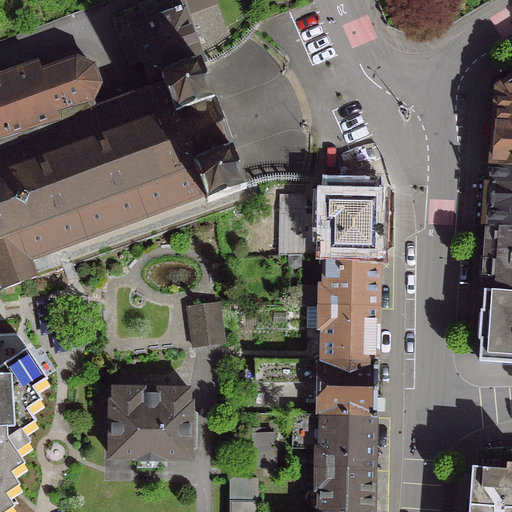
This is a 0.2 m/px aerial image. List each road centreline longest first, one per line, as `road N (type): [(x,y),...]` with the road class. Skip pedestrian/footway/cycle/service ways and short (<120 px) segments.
road 1 (residential): [(437,106),(424,407)]
road 2 (residential): [(343,0),(384,82),(437,106)]
road 3 (residential): [(511,20),(444,73),(437,106)]
